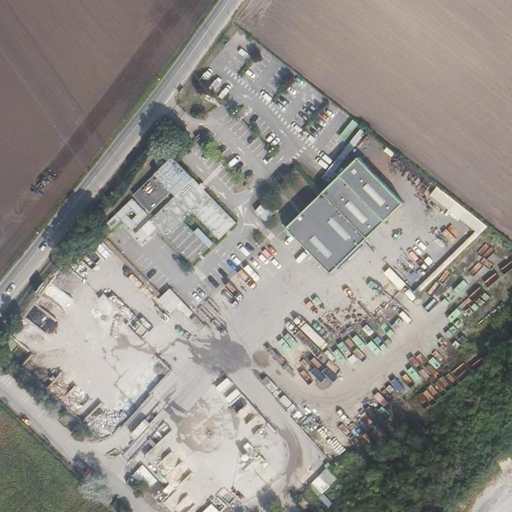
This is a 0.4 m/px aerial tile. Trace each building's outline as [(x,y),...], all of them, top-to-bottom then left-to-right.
[(318,184),(358,136),(353,132),(313,181),(318,184)] [(220,237),(236,220),(172,156),(134,195),(151,212),(172,191),(176,195),(151,221),(193,262),(209,246),(183,220),(193,210),(220,237)] [(354,159),(282,231),(327,276),(400,204),(354,159)] [(436,188),(430,197),(483,231),(488,222),(436,188)] [(133,231),(149,214),(133,198),(116,215),(133,231)] [(266,221),(277,209),(266,199),(255,211),(266,221)] [(425,214),(435,205),(431,200),(421,210),(425,214)] [(150,220),(136,234),(143,241),(157,227),(150,220)] [(340,265),(350,274),(362,261),(352,252),(340,265)] [(511,283),(497,268),(488,277),(511,296),(511,283)] [(503,314),(511,305),(511,296),(488,277),(477,288),(503,314)] [(189,317),(194,312),(171,288),(159,299),(171,312),(178,306),(189,317)] [(286,351),(296,360),(301,355),(291,345),(286,351)] [(228,379),(224,383),(234,393),(238,389),(228,379)] [(245,397),(233,407),(238,412),(249,403),(245,397)] [(178,407),(172,413),(179,421),(186,414),(178,407)] [(223,409),(226,424),(231,423),(228,408),(223,409)] [(260,417),(247,425),(252,432),(265,424),(260,417)] [(245,446),(248,441),(239,435),(236,440),(245,446)] [(163,447),(156,442),(140,462),(146,468),(163,447)] [(207,492),(166,453),(148,472),(189,511),(197,511),(203,506),(198,502),(207,492)] [(309,485),(319,496),(338,479),(327,467),(309,485)] [(490,505),(509,508),(511,490),(511,489),(493,486),(490,505)]
